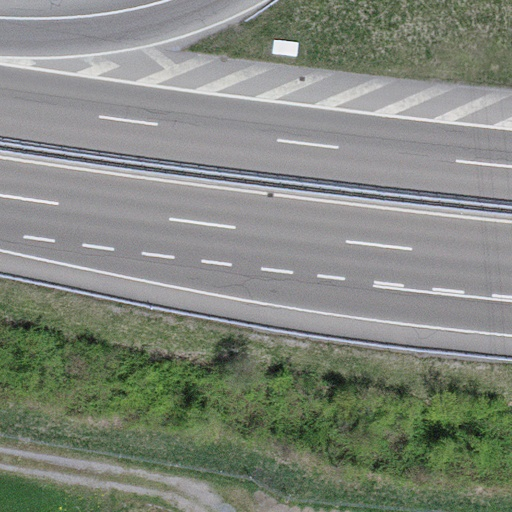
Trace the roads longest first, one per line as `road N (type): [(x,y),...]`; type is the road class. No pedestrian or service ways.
road 1 (motorway): [(511,165),(0,101)]
road 2 (motorway): [(0,197),(511,261)]
road 3 (track): [(0,456),(195,494),(223,511)]
road 4 (motorway): [(214,0),(140,26),(0,38)]
